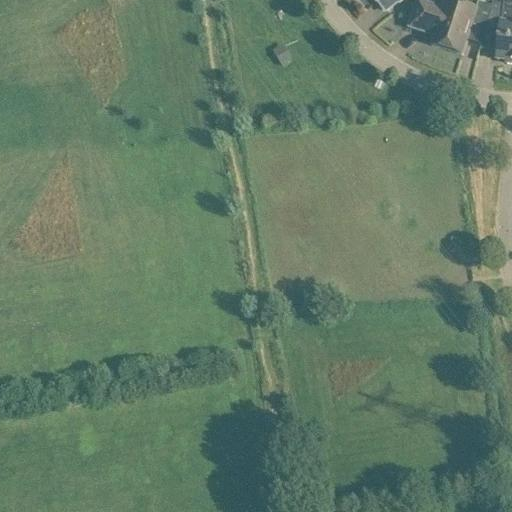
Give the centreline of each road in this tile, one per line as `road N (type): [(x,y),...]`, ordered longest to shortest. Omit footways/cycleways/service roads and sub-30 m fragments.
road 1 (residential): [(511,104),(399,71),(360,40),(331,0)]
road 2 (residential): [(511,287),(511,146)]
